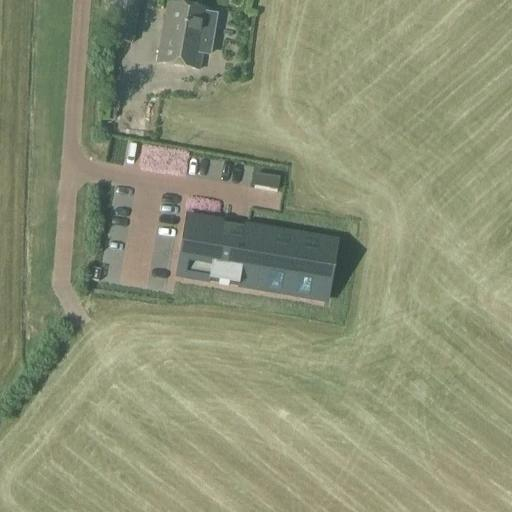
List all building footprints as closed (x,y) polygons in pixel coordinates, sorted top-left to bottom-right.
[(140,0),(113,0),(106,42),(134,46),(141,0),(140,0)] [(167,7),(157,66),(198,72),(203,46),(210,47),(215,15),(167,7)] [(263,142),(265,83),(210,82),(210,93),(144,91),(143,138),(263,142)] [(122,174),(121,198),(144,199),(145,175),(122,174)] [(277,180),(269,178),(267,190),(275,192),(277,180)] [(216,212),(224,213),(227,193),(219,192),(216,212)] [(187,218),(177,278),(323,303),(333,243),(187,218)]
